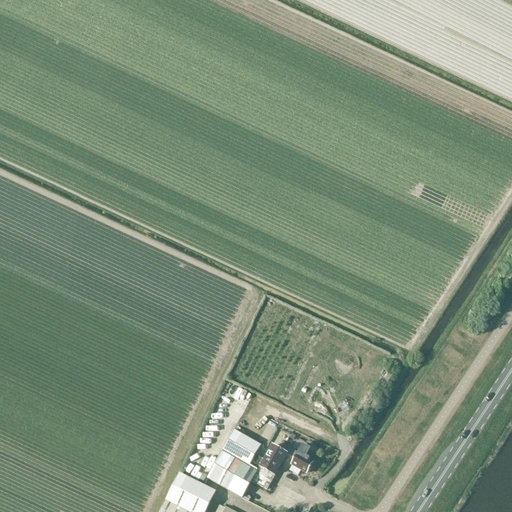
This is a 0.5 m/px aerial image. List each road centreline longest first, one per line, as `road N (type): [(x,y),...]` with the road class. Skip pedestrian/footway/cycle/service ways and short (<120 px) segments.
road 1 (unclassified): [(511,311),(379,511)]
road 2 (primary): [(418,511),(511,370)]
